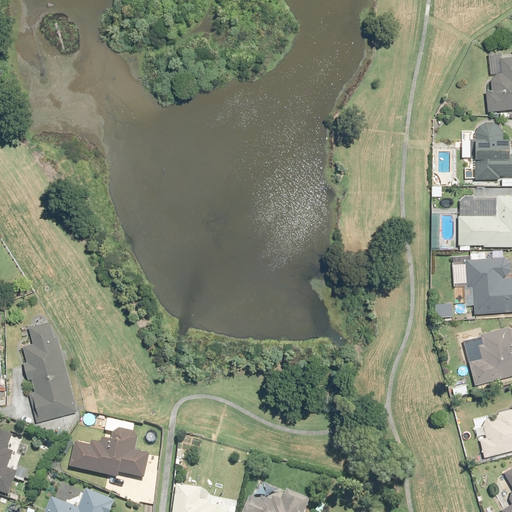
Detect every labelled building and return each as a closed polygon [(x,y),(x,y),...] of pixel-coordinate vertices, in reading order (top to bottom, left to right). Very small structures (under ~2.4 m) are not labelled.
[(485,91),(486,110),(511,107),(511,57),(497,58),(499,73),(495,74),(489,80),(490,91),(485,91)] [(472,160),(471,180),(499,181),(499,177),(511,177),(511,150),(509,151),(510,139),(500,139),(500,133),(497,127),(491,123),(483,122),(476,126),(473,132),(473,139),(468,139),(467,159),(472,160)] [(456,215),(455,244),(481,245),(481,247),(511,246),(511,195),(494,196),(494,215),(456,215)] [(473,311),(511,308),(511,289),(507,290),(506,279),(498,280),(498,276),(504,275),(508,270),(508,262),(500,257),(462,260),(463,285),(472,285),(473,311)] [(32,392),(39,421),(79,410),(60,337),(56,338),(52,320),(32,325),(37,344),(25,347),(29,362),(26,363),(31,380),(34,379),(37,391),(32,392)] [(463,361),(471,387),(511,375),(511,330),(505,326),(476,334),(479,344),(473,345),(477,357),(463,361)] [(465,384),(449,388),(451,399),(468,395),(465,384)] [(477,439),(482,457),(511,449),(511,410),(510,410),(497,413),(494,416),(484,419),(481,425),(484,437),(477,439)] [(76,441),(70,467),(121,479),(122,473),(147,479),(153,454),(138,450),(140,440),(137,432),(121,429),(116,433),(114,440),(105,437),(103,443),(92,441),(91,445),(76,441)] [(0,490),(10,494),(19,472),(10,468),(15,453),(8,450),(14,435),(0,430),(0,490)] [(165,458),(165,444),(155,443),(154,452),(156,452),(156,458),(154,458),(154,462),(163,463),(164,457),(165,458)] [(499,510),(500,511),(511,511),(511,466),(501,473),(511,490),(508,491),(506,498),(509,504),(499,510)] [(179,484),(175,511),(228,511),(224,511),(225,506),(216,505),(216,500),(204,498),(206,487),(179,484)] [(112,511),(117,501),(89,490),(82,507),(54,496),(47,511),(112,511)] [(305,511),(311,499),(290,490),(285,501),(275,497),(274,501),(265,497),(263,501),(252,496),(245,511),(305,511)]
